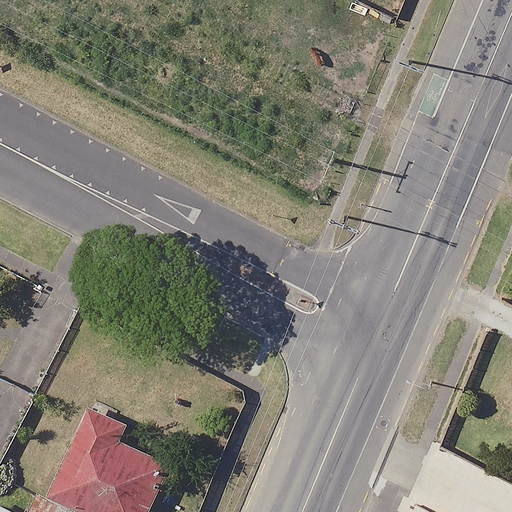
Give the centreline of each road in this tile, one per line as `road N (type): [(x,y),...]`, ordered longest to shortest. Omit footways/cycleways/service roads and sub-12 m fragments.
road 1 (residential): [(373,343),(0,148)]
road 2 (secondary): [(511,16),(373,343)]
road 3 (secondary): [(373,343),(303,511)]
